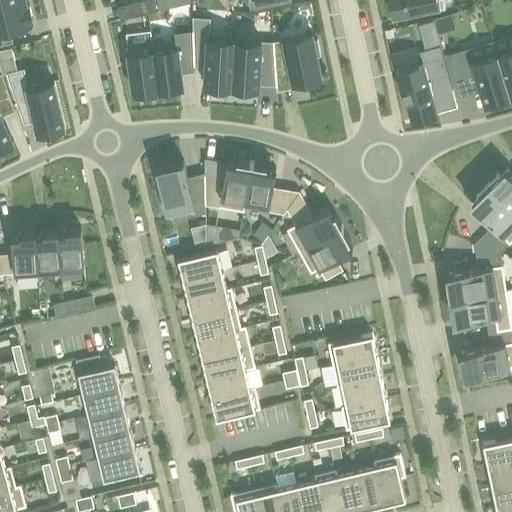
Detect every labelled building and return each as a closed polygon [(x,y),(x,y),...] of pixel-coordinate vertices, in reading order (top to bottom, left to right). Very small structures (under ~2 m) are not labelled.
[(0,44),(8,43),(5,28),(33,21),(33,18),(34,17),(31,2),(29,3),(28,0),(13,0),(0,3),(0,44)] [(154,0),(137,0),(130,2),(134,16),(157,10),(154,0)] [(157,0),(159,9),(173,6),(171,0),(157,0)] [(220,0),(228,8),(238,0),(220,0)] [(248,0),(250,9),(254,9),(281,3),(280,0),(248,0)] [(391,0),(394,14),(439,5),(437,0),(391,0)] [(435,19),(438,32),(456,27),(452,14),(435,19)] [(211,19),(193,18),(194,29),(195,55),(208,55),(206,83),(219,84),(219,82),(233,83),(236,37),(210,36),(211,19)] [(177,37),(152,41),(159,88),(165,87),(165,89),(178,87),(177,86),(184,85),(180,57),(195,55),(194,29),(176,32),(177,37)] [(313,32),(274,39),(277,79),(277,81),(293,78),(294,82),(322,76),(318,55),(321,54),(318,39),(314,39),(313,32)] [(236,37),(233,83),(247,84),(246,86),(259,87),(260,79),(277,79),(274,39),(236,37)] [(152,41),(128,44),(134,92),(141,91),(141,92),(153,91),(153,89),(159,88),(152,41)] [(423,60),(398,68),(413,120),(439,112),(434,94),(452,88),(450,78),(440,44),(420,50),(423,60)] [(511,45),(497,50),(511,94),(511,93),(511,45)] [(486,102),(511,94),(497,50),(465,60),(461,49),(448,53),(455,76),(476,69),(486,102)] [(25,68),(8,72),(22,115),(34,112),(39,132),(65,126),(54,79),(29,85),(25,68)] [(0,146),(14,140),(3,116),(17,110),(4,71),(0,72),(0,146)] [(224,176),(205,173),(205,193),(206,203),(244,210),(245,205),(252,160),(237,158),(237,160),(227,158),(224,176)] [(172,160),(156,164),(164,194),(160,195),(163,210),(167,209),(168,213),(194,207),(196,215),(206,212),(206,203),(205,193),(205,176),(189,180),(184,159),(173,162),(172,160)] [(267,163),(252,160),(245,205),(284,212),(287,208),(300,190),(273,185),(276,167),(267,165),(267,163)] [(487,184),(511,208),(511,173),(508,169),(501,175),(498,173),(487,184)] [(493,224),(475,242),(500,251),(511,239),(511,208),(487,184),(477,194),(479,197),(472,204),(493,224)] [(287,228),(299,249),(343,225),(336,212),(333,213),(329,204),(313,213),(300,190),(287,208),(295,223),(287,228)] [(343,225),(299,249),(311,271),(320,266),(326,278),(343,268),(337,257),(353,248),(348,239),(350,238),(343,225)] [(59,230),(58,230),(61,268),(85,266),(82,226),(67,227),(67,229),(59,230)] [(36,231),(38,269),(39,269),(61,268),(58,230),(59,230),(59,227),(44,229),(44,231),(36,231)] [(38,269),(36,231),(36,229),(21,230),(21,232),(12,233),(13,251),(0,252),(0,260),(3,272),(15,271),(15,276),(39,274),(39,269),(38,269)] [(448,282),(450,297),(506,288),(502,264),(500,251),(475,242),(479,267),(449,272),(451,281),(448,282)] [(266,258),(263,244),(255,246),(258,259),(266,258)] [(183,277),(223,268),(218,247),(178,256),(183,277)] [(269,271),(266,258),(258,259),(261,273),(269,271)] [(227,287),(223,268),(183,277),(188,297),(227,288),(227,287)] [(275,297),(272,284),(264,285),(267,299),(275,297)] [(237,306),(232,286),(228,287),(227,287),(227,288),(188,297),(193,317),(237,306)] [(511,325),(510,312),(506,288),(450,297),(452,312),(456,312),(457,321),(486,317),(489,331),(511,326),(511,325)] [(76,296),(65,299),(67,311),(79,308),(76,296)] [(278,311),(275,297),(267,299),(270,313),(278,311)] [(67,311),(65,299),(53,302),(56,313),(67,311)] [(241,324),(239,317),(237,306),(193,317),(198,337),(241,326),(241,325),(241,324)] [(284,337),(281,323),(273,325),(276,339),(284,337)] [(246,325),(241,326),(198,337),(202,356),(251,345),(247,330),(246,325)] [(495,374),(511,371),(511,370),(511,326),(489,331),(491,345),(462,351),(464,360),(461,361),(464,377),(495,370),(495,374)] [(377,354),(373,332),(359,335),(329,341),(333,363),(377,354)] [(287,351),(284,337),(276,339),(279,353),(287,351)] [(23,357),(20,343),(12,345),(15,359),(23,357)] [(256,365),(251,345),(202,356),(207,376),(246,367),(247,368),(248,368),(256,366),(256,365)] [(79,370),(103,364),(100,353),(76,359),(79,370)] [(338,384),(342,383),(382,375),(377,354),(333,363),(338,384)] [(305,369),(302,356),(295,358),(297,368),(298,371),(305,369)] [(27,370),(23,357),(15,359),(19,372),(27,370)] [(109,363),(73,372),(79,394),(115,385),(109,363)] [(247,368),(246,367),(207,376),(212,396),(251,387),(251,386),(247,368)] [(299,375),(298,371),(297,368),(284,371),(286,378),(299,375)] [(308,382),(305,369),(298,371),(299,375),(300,382),(301,383),(308,382)] [(300,382),(299,375),(286,378),(288,385),(294,384),(300,382)] [(347,404),(386,396),(382,375),(342,383),(347,404)] [(37,381),(40,394),(55,390),(52,378),(37,381)] [(33,396),(30,382),(22,384),(25,398),(33,396)] [(115,385),(79,394),(84,415),(120,406),(115,385)] [(261,406),(257,392),(256,386),(256,385),(251,386),(251,387),(212,396),(217,417),(261,406)] [(52,392),(41,395),(43,403),(54,399),(52,392)] [(347,404),(342,405),(347,427),(391,418),(386,396),(347,404)] [(314,411),(311,398),(304,400),(307,413),(314,411)] [(38,416),(35,402),(27,404),(30,418),(38,416)] [(125,426),(120,406),(84,415),(89,436),(125,426)] [(317,424),(314,411),(307,413),(310,426),(317,424)] [(61,420),(59,412),(48,415),(50,423),(61,420)] [(46,422),(44,414),(38,416),(30,418),(32,426),(46,422)] [(64,427),(61,420),(50,423),(52,431),(64,427)] [(131,447),(125,426),(89,436),(95,457),(131,447)] [(384,434),(382,426),(368,429),(370,437),(384,434)] [(370,437),(368,429),(355,432),(356,440),(370,437)] [(344,443),(342,435),(329,437),(330,445),(344,443)] [(511,435),(483,441),(488,463),(511,458),(511,435)] [(47,449),(43,436),(35,438),(39,451),(47,449)] [(330,445),(329,437),(315,440),(317,448),(330,445)] [(304,451),(302,443),(289,446),(291,454),(304,451)] [(291,454),(289,446),(275,450),(277,458),(291,454)] [(136,469),(131,447),(95,457),(100,478),(136,469)] [(406,474),(400,452),(387,455),(374,458),(376,463),(385,502),(406,497),(401,476),(406,474)] [(264,460),(263,453),(249,456),(251,464),(264,460)] [(72,463),(70,456),(58,459),(60,467),(72,463)] [(251,464),(249,456),(235,459),(237,467),(251,464)] [(511,458),(488,463),(492,485),(511,480),(511,458)] [(53,475),(50,461),(42,463),(46,477),(53,475)] [(74,471),(72,463),(60,467),(62,474),(74,471)] [(376,463),(356,467),(365,507),(385,502),(376,463)] [(16,483),(11,465),(11,464),(7,465),(6,466),(7,467),(0,468),(0,489),(17,485),(16,484),(16,483)] [(343,511),(345,511),(336,472),(337,472),(336,467),(335,467),(315,472),(316,477),(324,511),(343,511)] [(337,472),(336,472),(345,511),(365,507),(356,467),(337,472)] [(57,489),(53,475),(46,477),(49,491),(57,489)] [(324,511),(316,477),(296,482),(303,511),(324,511)] [(511,480),(492,485),(497,506),(511,502),(511,480)] [(282,511),(277,486),(278,486),(277,481),(275,482),(255,486),(261,511),(282,511)] [(278,486),(277,486),(282,511),(303,511),(296,482),(278,486)] [(0,511),(27,504),(21,484),(21,483),(17,484),(16,484),(17,485),(0,489),(0,511)] [(151,487),(153,498),(160,497),(157,485),(151,487)] [(261,511),(255,486),(231,492),(235,511),(261,511)] [(134,493),(127,496),(130,507),(138,505),(134,493)] [(127,496),(119,498),(122,509),(130,507),(127,496)] [(511,511),(511,502),(497,506),(498,511),(511,511)] [(96,511),(93,503),(86,505),(87,511),(96,511)]
